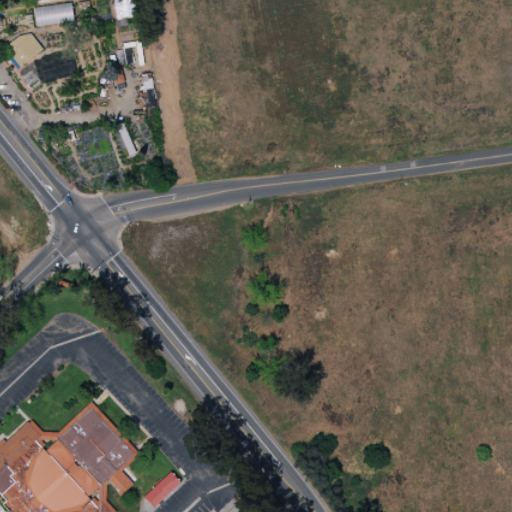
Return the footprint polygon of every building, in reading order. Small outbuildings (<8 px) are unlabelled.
[(34,7),(36,26),(73,23),(72,4),(34,7)] [(18,67),(43,52),(30,31),(4,47),(12,60),(13,60),(18,67)] [(117,65),(132,63),(131,49),(116,50),(117,65)] [(0,445),(0,497),(12,511),(10,511),(115,511),(101,496),(112,486),(121,495),(133,484),(121,471),(138,456),(90,401),(48,439),(29,419),(0,445)] [(143,497),(153,508),(180,483),(170,472),(143,497)]
